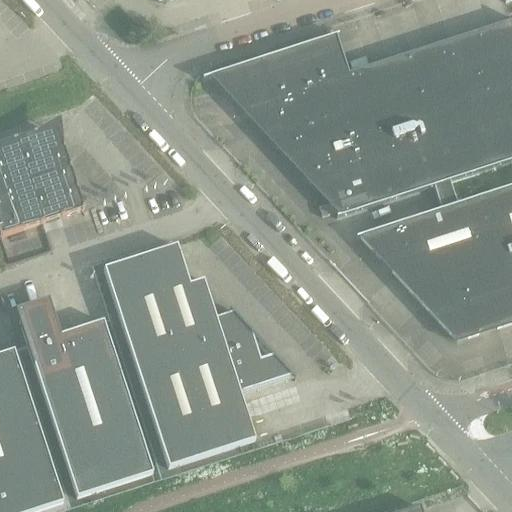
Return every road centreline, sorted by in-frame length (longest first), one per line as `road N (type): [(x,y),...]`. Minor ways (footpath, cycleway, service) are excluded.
road 1 (unclassified): [(129,95),(436,428)]
road 2 (unclassified): [(129,95),(163,63),(355,0)]
road 3 (unclassified): [(35,0),(129,95)]
